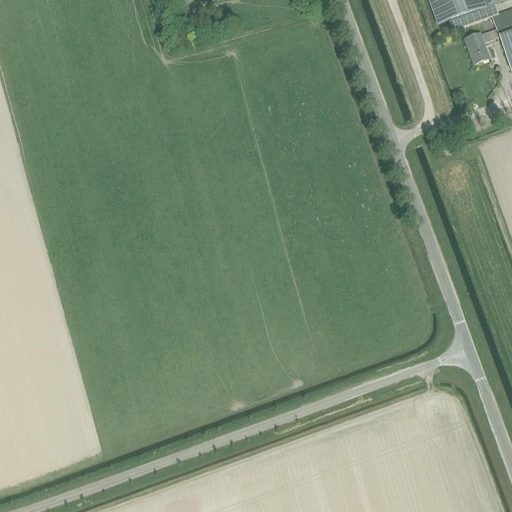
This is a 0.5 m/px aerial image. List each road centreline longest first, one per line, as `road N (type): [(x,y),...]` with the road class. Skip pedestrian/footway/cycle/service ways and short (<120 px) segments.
road 1 (unclassified): [(25,511),(469,351)]
road 2 (secondary): [(469,351),(340,0)]
road 3 (secondary): [(511,465),(469,351)]
